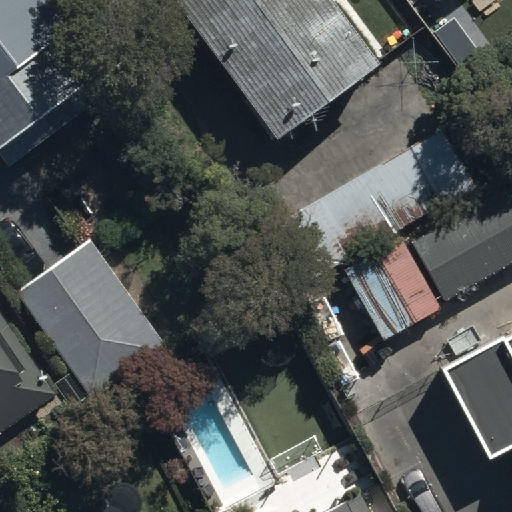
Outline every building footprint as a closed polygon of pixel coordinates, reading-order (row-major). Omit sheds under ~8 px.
[(113,73),(57,0),(0,0),(0,144),(6,153),(113,73)] [(381,56),(339,0),(184,0),(282,130),(381,56)] [(432,0),(439,9),(450,0),(432,0)] [(474,177),(440,119),(272,217),(306,275),(474,177)] [(382,331),(511,255),(511,166),(343,264),(382,331)] [(168,345),(101,250),(30,299),(96,395),(168,345)] [(0,425),(61,382),(0,297),(0,425)] [(511,329),(440,367),(489,459),(511,446),(511,329)] [(365,511),(356,494),(321,511),(365,511)]
